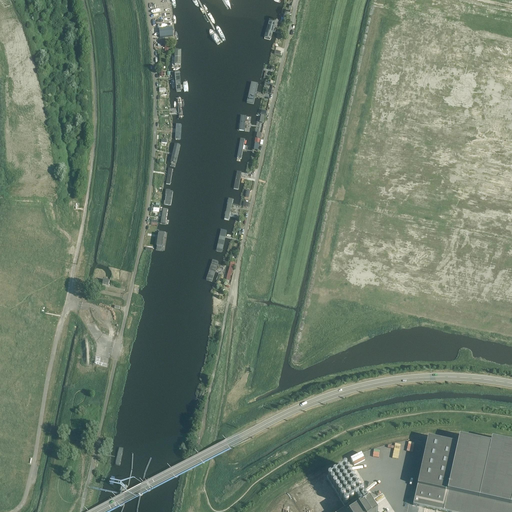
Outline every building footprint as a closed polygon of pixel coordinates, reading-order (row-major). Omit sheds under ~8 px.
[(276,19),(269,18),(264,39),(270,40),(272,32),(275,21),(276,19)] [(172,28),(159,29),(159,33),(160,38),(173,36),(172,27),(172,28)] [(201,49),(190,49),(190,82),(201,82),(201,49)] [(265,60),(260,59),(257,73),(256,77),(255,78),(260,80),(262,70),(263,68),(265,60)] [(258,84),(251,82),(246,103),(253,105),(255,98),(256,91),(258,84)] [(176,164),(180,145),(174,144),(170,162),(176,164)] [(233,189),(238,190),(241,173),(236,172),(233,189)] [(170,206),(173,192),(170,192),(170,190),(170,189),(166,188),(164,202),(164,204),(164,205),(170,206)] [(233,199),(228,198),(224,219),(229,220),(229,217),(232,204),(233,199)] [(144,243),(143,247),(153,249),(167,252),(168,247),(168,245),(168,243),(168,239),(168,236),(168,234),(168,232),(168,230),(168,228),(168,226),(154,223),(147,222),(147,226),(144,243)] [(226,236),(227,231),(221,229),(216,252),(222,253),(225,238),(226,236)] [(218,262),(212,260),(206,280),(212,282),(215,273),(217,264),(218,262)] [(236,263),(231,262),(226,279),(230,280),(233,266),(235,266),(236,263)] [(206,319),(201,318),(197,336),(202,337),(206,319)] [(186,417),(180,416),(176,433),(182,434),(186,417)] [(428,438),(413,505),(416,506),(425,508),(427,508),(434,510),(437,510),(440,511),(444,511),(511,511),(511,444),(492,440),(491,445),(459,438),(458,445),(428,438)] [(403,451),(410,452),(412,443),(406,441),(406,445),(399,443),(396,458),(402,459),(403,451)] [(140,495),(140,496),(140,497),(142,495),(143,494),(145,484),(148,491),(149,492),(151,490),(146,482),(146,481),(143,482),(142,484),(140,495)] [(118,495),(116,496),(117,497),(121,505),(121,506),(124,504),(125,503),(127,492),(126,492),(122,491),(121,493),(123,494),(124,494),(122,502),(119,496),(118,495)] [(346,509),(340,511),(376,511),(373,507),(371,504),(366,496),(346,509)]
